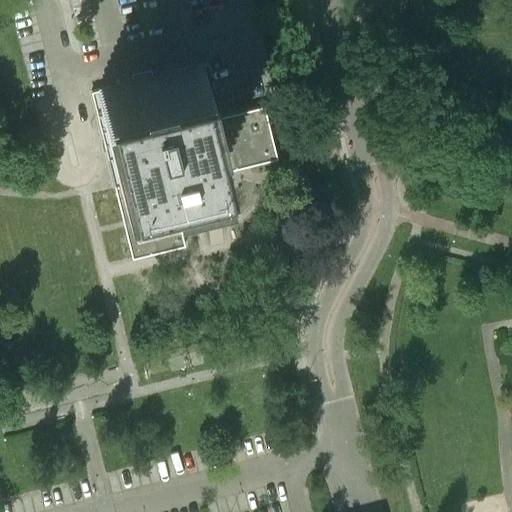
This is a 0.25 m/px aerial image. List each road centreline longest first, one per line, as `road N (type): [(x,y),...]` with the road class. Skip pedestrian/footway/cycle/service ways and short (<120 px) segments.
road 1 (residential): [(345,449),(323,349),(380,210),(327,0)]
road 2 (residential): [(345,449),(100,511)]
